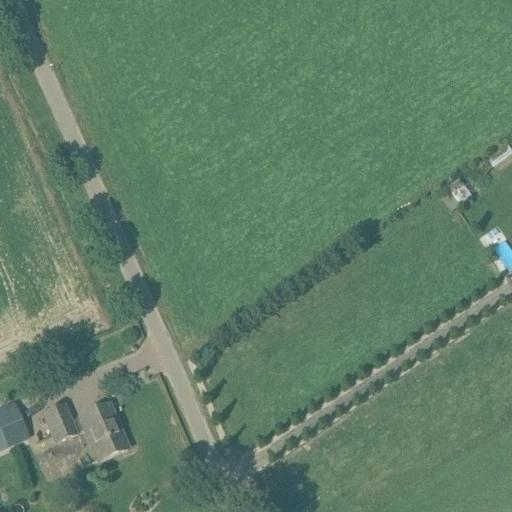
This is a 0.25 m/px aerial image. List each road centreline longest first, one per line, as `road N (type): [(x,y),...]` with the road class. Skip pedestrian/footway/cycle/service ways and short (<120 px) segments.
road 1 (unclassified): [(221,486),(12,0)]
road 2 (unclassified): [(221,486),(511,286)]
